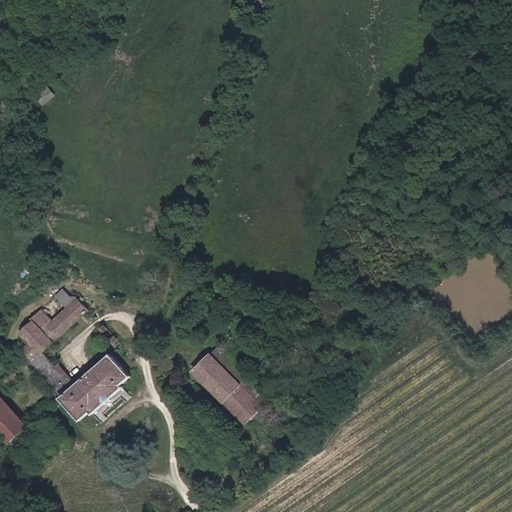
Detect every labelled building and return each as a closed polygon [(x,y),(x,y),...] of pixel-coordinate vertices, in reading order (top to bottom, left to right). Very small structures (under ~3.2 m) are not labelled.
[(27,315),(46,334),(85,295),(74,284),(49,309),(42,301),(27,315)] [(22,333),(35,345),(46,334),(27,315),(16,326),(22,333)] [(58,385),(67,377),(35,345),(22,333),(12,340),(58,385)] [(133,365),(112,343),(61,391),(84,414),(133,365)] [(266,395),(219,347),(202,364),(249,412),(266,395)] [(0,387),(0,422),(11,434),(28,417),(0,387)]
